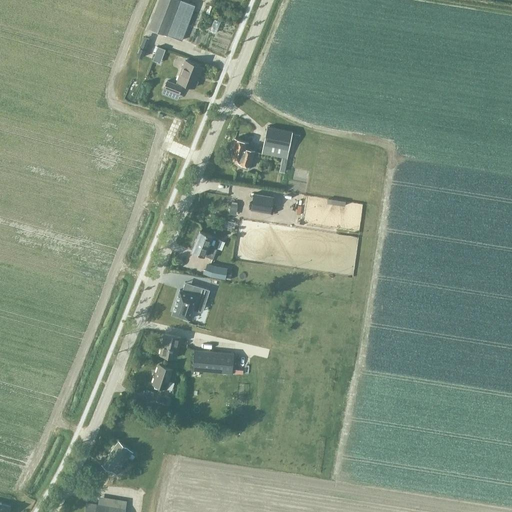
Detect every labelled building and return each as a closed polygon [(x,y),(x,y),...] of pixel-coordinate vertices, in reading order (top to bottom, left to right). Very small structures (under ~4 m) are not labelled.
[(200,14),(193,11),(195,6),(179,0),(159,0),(149,28),(182,40),(182,41),(194,46),(200,30),(195,28),(200,14)] [(158,46),(153,60),(159,63),(164,49),(158,46)] [(203,67),(184,59),(175,83),(166,80),(161,94),(177,100),(182,86),(181,86),(182,84),(195,88),(203,67)] [(268,127),(262,153),(287,158),(293,132),(268,127)] [(254,149),(246,147),(248,141),(235,137),(229,157),(239,160),(238,161),(242,162),(241,166),(249,168),(250,164),(251,164),(254,149)] [(273,196),(254,193),(251,209),(270,213),(273,196)] [(233,209),(239,211),(241,199),(235,198),(233,209)] [(199,230),(191,251),(204,256),(204,255),(213,259),(217,248),(221,239),(212,235),(199,230)] [(208,264),(204,273),(212,276),(226,279),(228,270),(215,267),(208,264)] [(179,290),(171,314),(189,320),(189,319),(195,302),(204,305),(209,290),(194,285),(191,293),(179,290)] [(180,338),(166,334),(160,355),(175,358),(180,338)] [(246,355),(234,353),(234,356),(195,351),(192,371),(231,376),(232,374),(244,375),(246,355)] [(152,384),(154,385),(154,387),(158,388),(159,387),(166,389),(173,369),(158,364),(152,384)] [(167,408),(170,398),(158,394),(155,404),(167,408)] [(132,452),(118,442),(102,464),(116,474),(132,452)] [(85,511),(125,511),(126,509),(127,501),(98,497),(98,504),(87,502),(85,511)] [(0,511),(10,511),(12,507),(0,503),(0,511)]
